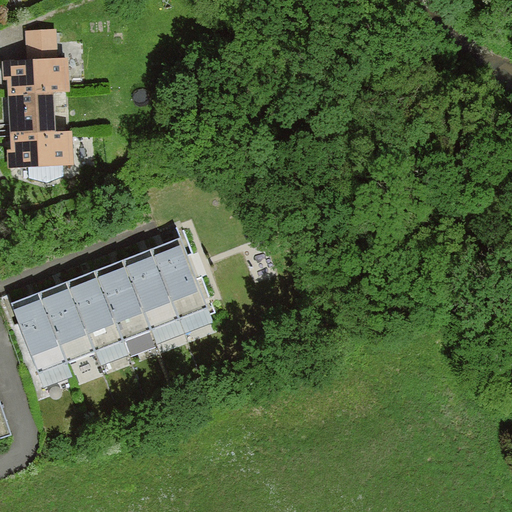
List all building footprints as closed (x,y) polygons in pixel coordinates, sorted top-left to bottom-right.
[(10,79),(10,95),(55,93),(71,92),(69,60),(57,61),(56,30),(26,31),(27,62),(4,63),(5,79),(10,79)] [(10,95),(12,136),(57,134),(55,93),(10,95)] [(57,134),(12,136),(13,152),(9,152),(10,169),(75,166),(73,133),(57,134)] [(151,247),(179,318),(208,306),(180,235),(151,247)] [(123,258),(151,329),(179,318),(151,247),(123,258)] [(123,258),(94,269),(122,340),(151,329),(123,258)] [(94,269),(66,280),(94,351),(122,340),(94,269)] [(38,291),(67,362),(94,351),(66,280),(38,291)] [(38,291),(11,302),(40,373),(67,362),(38,291)] [(0,439),(12,435),(0,398),(0,439)]
